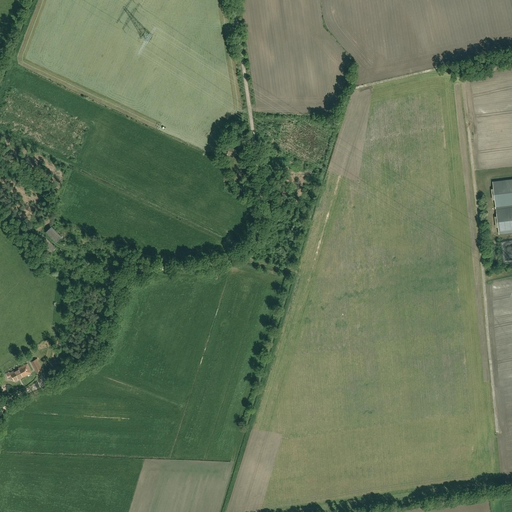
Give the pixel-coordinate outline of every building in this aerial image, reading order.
[(235,156),(237,150),(227,147),(226,150),(228,151),(227,153),(232,154),(232,155),(235,156)] [(511,179),(493,182),(499,234),(511,232),(511,179)] [(53,226),(48,230),(54,239),(59,235),(53,226)] [(42,371),(36,359),(31,362),(38,373),(42,371)] [(14,380),(23,375),(22,373),(26,371),(23,366),(10,372),(12,377),(11,377),(11,378),(13,380),(13,381),(14,380)]
